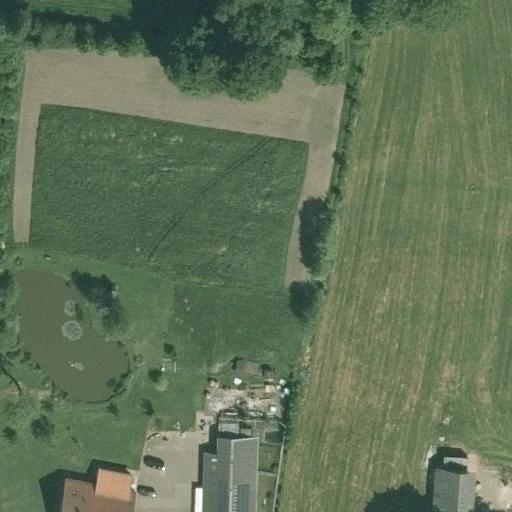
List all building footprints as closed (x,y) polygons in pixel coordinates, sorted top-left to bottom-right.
[(285,402),(286,386),(264,386),(263,401),(285,402)] [(0,438),(101,456),(104,438),(0,420),(0,438)] [(203,451),(202,485),(201,511),(254,511),(256,486),(257,435),(216,434),(216,451),(203,451)] [(106,442),(105,460),(146,464),(148,446),(106,442)] [(474,511),(477,469),(435,467),(432,511),(474,511)] [(129,511),(134,491),(128,490),(65,478),(58,511),(129,511)]
